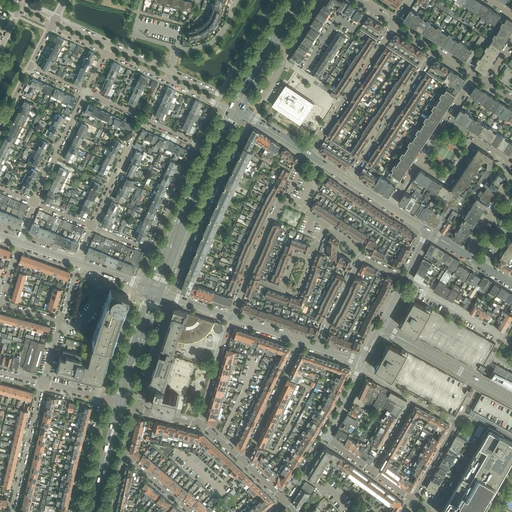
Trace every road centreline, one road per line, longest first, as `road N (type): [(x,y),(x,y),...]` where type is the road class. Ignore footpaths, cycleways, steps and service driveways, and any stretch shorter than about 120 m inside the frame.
road 1 (residential): [(196,144),(150,250),(91,225)]
road 2 (residential): [(171,296),(228,159),(219,137)]
road 3 (residential): [(394,23),(307,154)]
road 4 (residential): [(348,179),(435,49)]
road 5 (tertiary): [(511,400),(380,327)]
road 6 (residential): [(511,178),(505,158),(476,140),(449,180),(419,160)]
road 7 (residential): [(300,341),(243,462)]
road 8 (residential): [(11,511),(43,384)]
road 9 (residential): [(232,317),(281,200)]
road 10 (residential): [(510,340),(405,278)]
road 11 (residential): [(86,92),(34,202)]
road 12 (tertiary): [(150,288),(116,403)]
